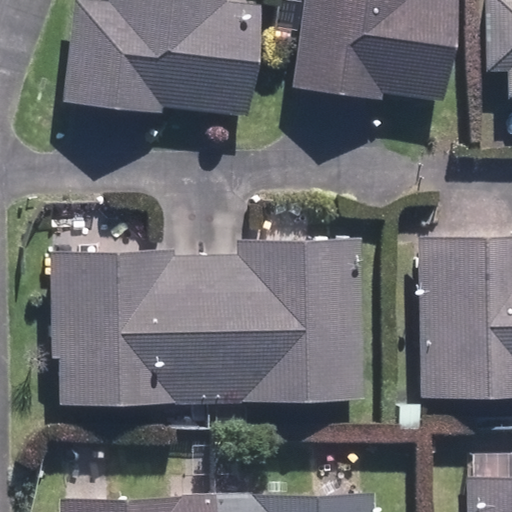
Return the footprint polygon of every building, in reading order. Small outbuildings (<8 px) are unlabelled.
[(145,104),(230,114),(242,8),(209,4),(209,0),(100,0),(100,8),(63,4),(52,100),(145,111),(145,104)] [(292,0),(281,89),(368,100),(369,94),(421,101),(434,0),(292,0)] [(493,71),(494,100),(511,99),(511,0),(477,0),(481,71),(493,71)] [(511,241),(407,243),(410,399),(511,396),(511,241)] [(45,256),(47,405),(347,401),(345,246),(227,247),(227,254),(45,256)] [(511,511),(511,484),(458,486),(458,511),(511,511)] [(46,507),(45,511),(360,511),(360,500),(46,507)]
